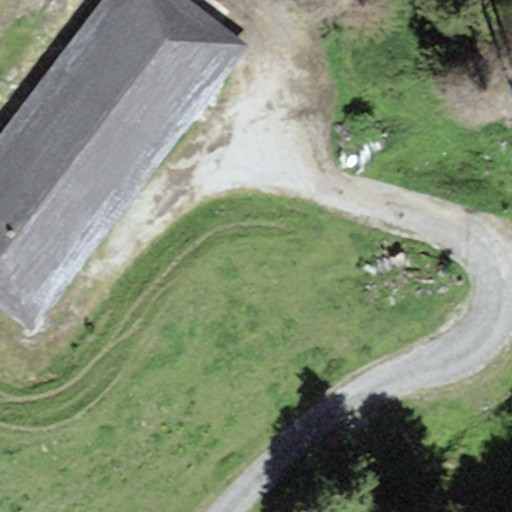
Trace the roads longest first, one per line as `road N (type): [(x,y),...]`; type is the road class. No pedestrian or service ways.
road 1 (track): [(225,511),(358,396),(484,336),(511,306)]
road 2 (track): [(511,265),(491,240),(460,225),(280,181),(203,140)]
